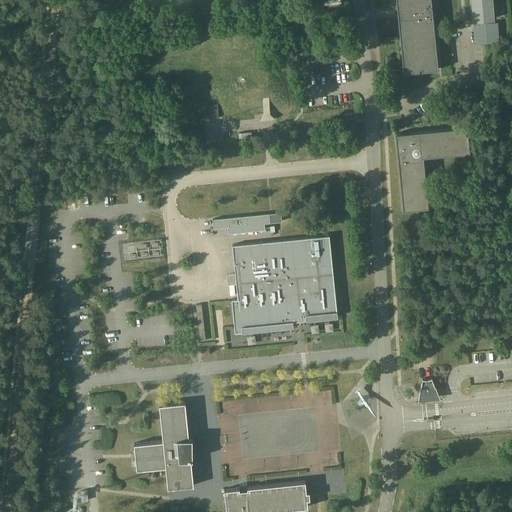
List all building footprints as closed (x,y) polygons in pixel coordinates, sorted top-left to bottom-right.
[(167,0),(185,11),(191,0),(167,0)] [(422,68),(423,71),(439,69),(431,0),(396,0),(397,10),(398,10),(398,8),(402,8),(403,18),(399,18),(399,17),(398,17),(404,73),(420,71),(419,69),(422,68)] [(499,43),(498,24),(497,22),(485,23),(485,20),(493,19),(491,0),(471,0),(473,21),(483,20),(483,24),(473,24),(474,45),(499,43)] [(347,126),(348,133),(358,132),(357,125),(347,126)] [(470,152),(468,131),(467,127),(409,132),(410,136),(404,136),(403,133),(395,134),(403,210),(428,207),(424,159),(420,159),(420,157),(470,152)] [(281,212),(278,213),(213,219),(214,229),(227,227),(228,233),(265,230),(264,223),(282,222),(281,212)] [(338,317),(330,237),(329,235),(232,245),(238,299),(232,300),(235,333),(293,327),(293,322),(338,317)] [(206,341),(201,304),(196,305),(200,341),(206,341)] [(429,379),(428,379),(426,379),(423,379),(421,388),(422,389),(422,387),(424,388),(425,396),(433,395),(432,387),(435,386),(435,387),(436,387),(432,378),(429,379)] [(440,399),(436,387),(435,387),(435,386),(432,387),(433,395),(425,396),(424,388),(422,387),(422,389),(421,388),(419,401),(440,399)] [(134,444),(135,458),(137,470),(166,467),(168,488),(194,486),(186,407),(178,406),(177,403),(159,405),(163,441),(134,444)] [(264,511),(265,511),(309,507),(308,499),(311,499),(310,492),(307,492),(306,481),(248,487),(248,489),(240,490),(240,488),(225,490),(227,511),(264,511)]
